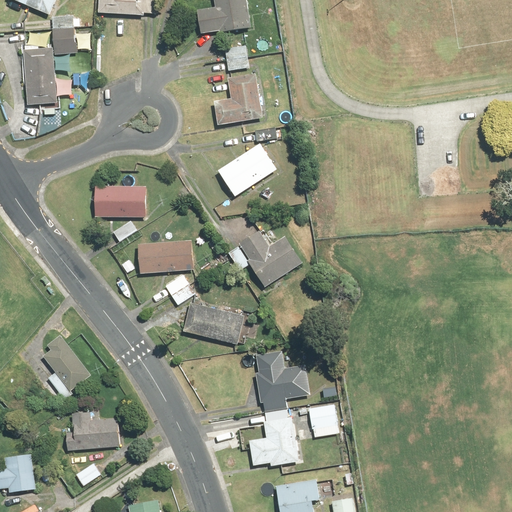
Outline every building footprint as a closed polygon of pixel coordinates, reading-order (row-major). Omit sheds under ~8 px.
[(10,0),(11,0),(51,18),(58,0),(10,0)] [(101,0),(101,15),(147,17),(147,14),(155,15),(155,0),(101,0)] [(222,33),(223,35),(253,30),(248,0),(216,0),(218,9),(200,11),(204,35),(222,33)] [(76,16),(55,18),(58,56),(79,54),(76,16)] [(55,50),(41,51),(40,47),(27,48),(27,52),(26,52),(29,104),(59,102),(55,50)] [(251,69),(248,47),(228,49),(231,72),(251,69)] [(259,75),(231,79),(234,100),(219,102),(222,125),(265,119),(259,75)] [(279,174),(262,148),(223,173),(239,199),(279,174)] [(148,220),(149,189),(99,188),(98,219),(148,220)] [(273,247),(263,232),(240,247),(231,253),(240,268),(250,262),(268,288),(305,264),(288,237),(273,247)] [(196,244),(141,247),(142,275),(197,272),(196,244)] [(198,296),(186,276),(168,287),(179,307),(198,296)] [(247,317),(193,304),(186,334),(239,347),(247,317)] [(63,337),(50,346),(54,352),(46,358),(72,392),(93,377),(63,337)] [(311,344),(292,347),(294,367),(313,364),(311,344)] [(260,357),(262,373),(259,374),(263,403),(266,403),(267,411),(291,408),(289,398),(312,395),(309,367),(287,370),(285,354),(260,357)] [(60,404),(57,401),(69,392),(57,376),(45,385),(33,369),(26,374),(22,369),(9,379),(40,419),(60,404)] [(340,434),(336,406),(312,409),(315,437),(340,434)] [(267,413),(269,423),(267,423),(269,439),(253,442),(256,466),(274,463),(274,465),(300,462),(293,410),(267,413)] [(85,423),(78,423),(79,440),(71,440),(71,449),(123,448),(123,428),(115,428),(115,420),(100,421),(99,411),(85,411),(85,423)] [(341,462),(339,452),(307,458),(309,467),(341,462)] [(12,488),(12,493),(40,491),(37,453),(7,456),(8,469),(1,469),(2,488),(12,488)] [(315,511),(313,502),(323,500),(319,480),(279,486),(283,511),(315,511)] [(356,511),(355,499),(334,502),(335,511),(356,511)] [(162,511),(161,501),(132,506),(133,511),(162,511)]
